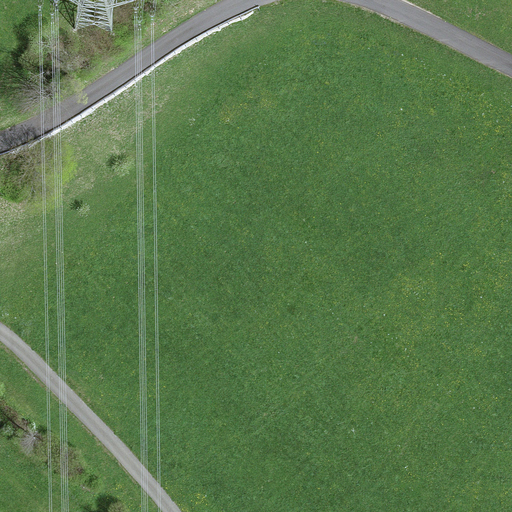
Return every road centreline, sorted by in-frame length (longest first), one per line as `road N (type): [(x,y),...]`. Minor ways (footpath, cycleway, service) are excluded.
road 1 (tertiary): [(245,0),(0,142)]
road 2 (tertiary): [(511,66),(375,0)]
